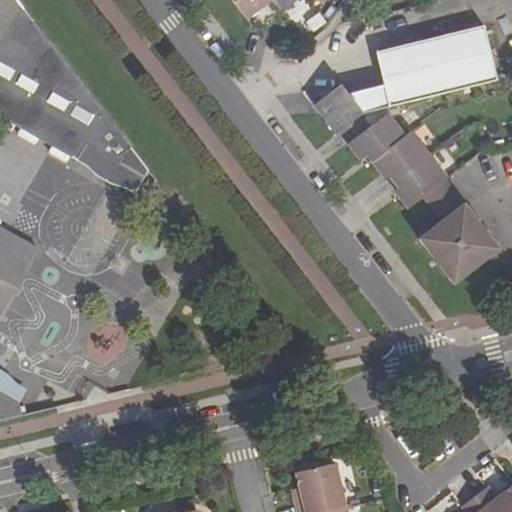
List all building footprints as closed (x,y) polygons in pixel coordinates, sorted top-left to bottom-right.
[(0,0),(0,420),(21,415),(18,404),(23,397),(23,396),(18,391),(13,386),(7,381),(1,377),(0,376),(0,247),(9,231),(2,227),(4,222),(0,219),(0,122),(12,129),(15,125),(21,128),(19,133),(35,142),(38,137),(53,146),(50,151),(68,160),(71,156),(77,159),(103,112),(83,86),(16,0),(0,0)] [(232,0),(245,17),(268,0),(232,0)] [(314,105),(337,133),(338,132),(364,113),(496,80),(483,26),(375,53),(383,85),(349,93),(341,83),(314,105)] [(127,187),(136,193),(148,170),(131,148),(120,156),(122,159),(119,164),(95,150),(111,123),(103,112),(77,159),(84,163),(85,164),(88,168),(91,172),(94,174),(97,177),(102,181),(105,182),(109,184),(113,186),(118,187),(122,187),(127,187)] [(419,238),(454,284),(499,249),(464,204),(445,180),(448,179),(411,131),(404,137),(386,114),(370,127),(361,115),(338,132),(360,160),(366,155),(372,162),(381,174),(386,170),(403,193),(398,197),(408,209),(423,197),(442,221),(419,238)] [(95,150),(119,164),(122,159),(120,156),(131,148),(111,123),(95,150)] [(0,321),(40,250),(9,231),(0,247),(0,321)] [(94,339),(84,338),(83,361),(119,363),(119,361),(129,361),(131,323),(95,321),(94,339)] [(296,499),(299,511),(334,511),(347,509),(337,464),(298,473),(304,497),(296,499)] [(476,498),(487,511),(511,511),(511,486),(496,500),(488,488),(476,498)] [(487,511),(476,498),(464,507),(468,511),(487,511)]
